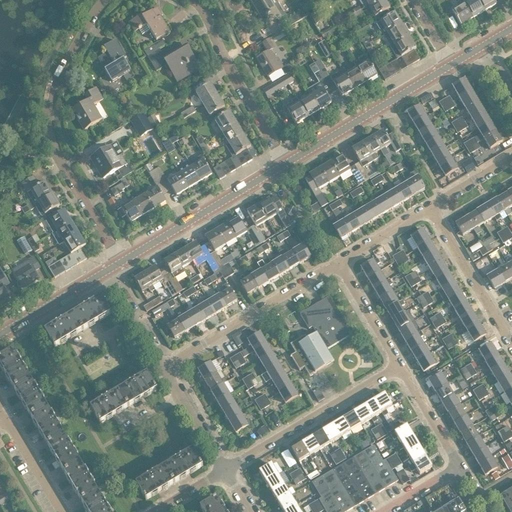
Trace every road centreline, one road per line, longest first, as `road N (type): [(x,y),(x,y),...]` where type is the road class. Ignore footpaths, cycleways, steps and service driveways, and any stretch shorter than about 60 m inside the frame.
road 1 (residential): [(120,261),(55,151),(49,119),(110,0)]
road 2 (residential): [(162,366),(338,260)]
road 3 (residential): [(222,469),(398,368)]
road 4 (secondary): [(284,163),(449,65)]
road 5 (secondary): [(120,261),(284,163)]
road 6 (residential): [(192,0),(284,163)]
road 7 (residential): [(511,345),(429,205)]
road 8 (residential): [(398,368),(338,260)]
road 9 (secondary): [(0,334),(105,271)]
